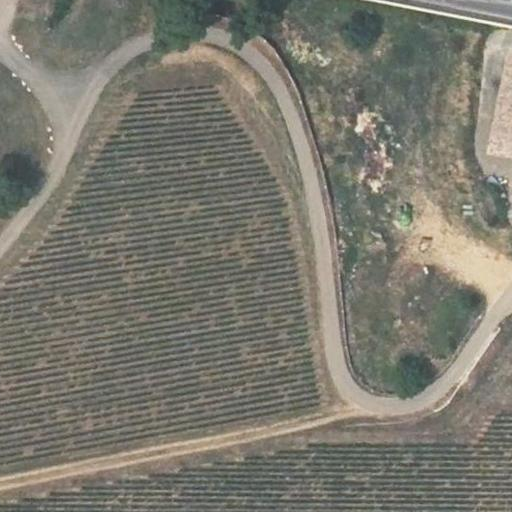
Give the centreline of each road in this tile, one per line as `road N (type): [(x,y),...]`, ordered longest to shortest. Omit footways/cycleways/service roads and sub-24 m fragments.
road 1 (track): [(0,246),(60,154),(89,87),(134,46),(168,32),(205,35),(245,49),(271,76),(307,162),(339,370),(350,391),(374,410),(413,402),(445,380),(511,289)]
road 2 (track): [(0,483),(374,410)]
road 3 (unknown): [(0,38),(60,154)]
